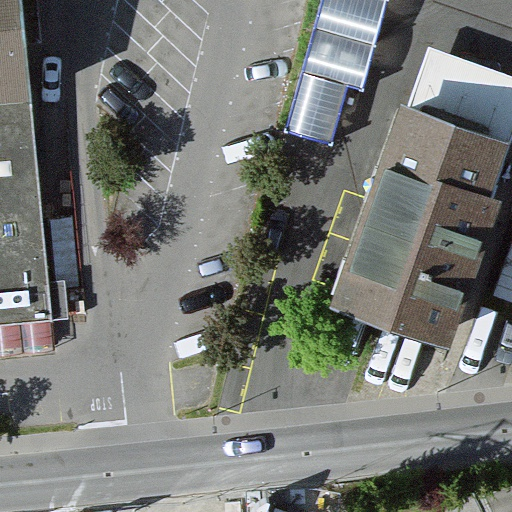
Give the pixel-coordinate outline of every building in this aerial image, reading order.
[(0,0),(0,76),(34,73),(25,0),(0,0)] [(321,0),(288,119),(330,131),(346,72),(364,77),(385,0),(321,0)] [(410,89),(509,124),(511,114),(511,64),(428,34),(410,89)] [(0,319),(54,315),(34,73),(0,76),(0,319)] [(493,169),(509,124),(410,89),(339,290),(449,329),(504,173),(493,169)]
